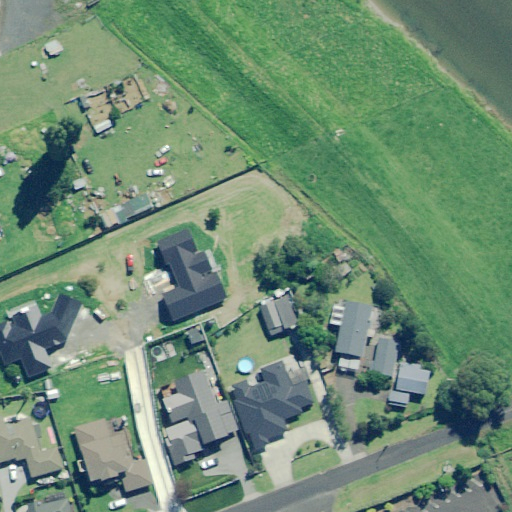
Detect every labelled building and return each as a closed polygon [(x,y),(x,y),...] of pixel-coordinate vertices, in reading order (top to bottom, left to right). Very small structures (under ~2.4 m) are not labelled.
[(290,292),(260,304),(272,335),(302,323),(290,292)] [(360,356),(363,356),(373,304),(345,299),(335,351),(339,352),(337,363),(358,367),(360,356)] [(379,332),(371,371),(392,375),(400,336),(379,332)] [(399,359),(395,387),(390,386),(388,400),(407,403),(409,390),(428,393),(431,368),(421,367),(422,362),(399,359)] [(254,446),(259,444),(261,450),(273,445),(271,440),(293,432),(288,418),(305,411),(303,405),(317,401),(309,379),(291,386),(283,365),(282,361),(260,368),(264,380),(251,385),(248,377),(232,383),(235,394),(232,395),(245,431),(248,430),(254,446)] [(166,398),(176,423),(166,427),(170,437),(166,439),(176,464),(195,456),(194,452),(204,448),(203,446),(231,435),(229,432),(239,428),(226,397),(217,401),(215,395),(204,369),(169,383),(174,395),(166,398)] [(47,372),(27,377),(30,390),(50,385),(47,372)] [(6,375),(0,377),(0,393),(12,389),(6,375)] [(0,461),(15,458),(16,460),(27,458),(31,476),(36,475),(64,468),(59,447),(40,451),(31,415),(5,421),(3,415),(0,415),(0,461)] [(89,483),(94,481),(101,479),(102,481),(123,474),(129,490),(155,481),(147,458),(130,464),(119,433),(109,436),(103,417),(75,427),(82,446),(77,448),(89,483)] [(28,504),(29,510),(21,511),(72,511),(71,506),(67,493),(28,504)]
